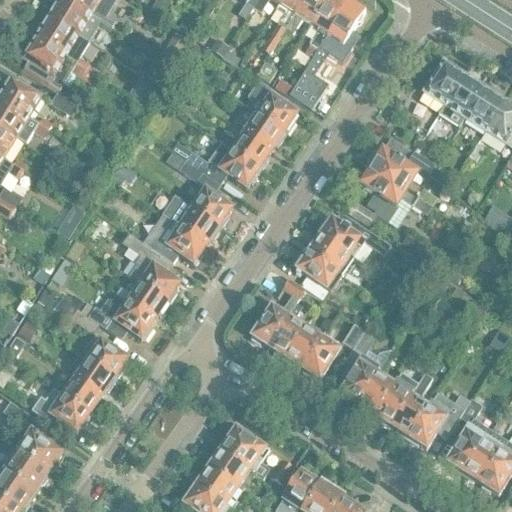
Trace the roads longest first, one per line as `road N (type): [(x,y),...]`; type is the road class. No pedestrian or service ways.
road 1 (residential): [(195,353),(431,7)]
road 2 (residential): [(439,511),(220,372)]
road 3 (residential): [(195,353),(176,362),(71,511)]
road 4 (residential): [(126,511),(220,372)]
